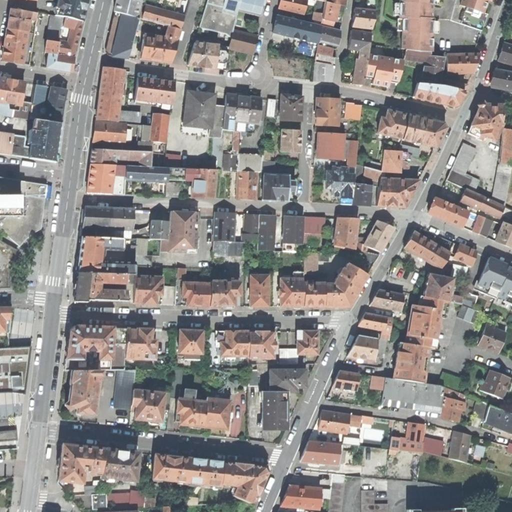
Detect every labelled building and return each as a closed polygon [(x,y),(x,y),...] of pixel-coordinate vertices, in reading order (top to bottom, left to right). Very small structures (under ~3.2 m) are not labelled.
[(58,0),(55,16),(65,18),(73,20),(82,22),(86,5),(87,0),(58,0)] [(116,12),(136,17),(139,0),(116,0),(114,11),(116,12)] [(163,0),(161,7),(176,11),(179,0),(163,0)] [(239,9),(240,0),(207,0),(199,29),(223,35),(231,37),(233,31),(237,14),(239,9)] [(262,5),(243,0),(240,0),(239,9),(260,14),(262,5)] [(280,0),(279,8),(304,14),(307,0),(280,0)] [(316,0),(313,20),(321,22),(321,18),(325,1),(317,0),(316,0)] [(401,49),(405,50),(430,52),(431,52),(435,20),(450,22),(484,33),(487,23),(489,16),(485,14),(489,2),(492,3),(492,0),(403,0),(401,18),(405,19),(401,49)] [(338,5),(325,1),(321,18),(333,21),(335,21),(336,14),(338,5)] [(144,8),(141,19),(168,26),(181,30),(184,19),(144,8)] [(353,18),(352,27),(372,30),(375,11),(368,10),(354,8),(353,18)] [(10,9),(7,29),(27,32),(28,32),(30,19),(37,20),(37,13),(10,9)] [(107,52),(109,55),(128,58),(139,18),(136,17),(116,12),(111,31),(107,52)] [(49,53),(56,55),(59,42),(61,32),(62,27),(65,18),(55,16),(51,15),(45,53),(49,53)] [(290,37),(294,20),(277,16),(275,24),(273,33),(290,37)] [(73,20),(65,18),(62,27),(71,29),(73,20)] [(331,27),(333,21),(321,18),(321,22),(320,25),(331,27)] [(67,43),(66,51),(75,53),(79,37),(82,22),(73,20),(71,29),(67,43)] [(317,41),(321,26),(294,20),(290,37),(317,44),(317,41)] [(144,34),(140,59),(155,61),(171,63),(181,30),(168,26),(165,37),(144,34)] [(321,26),(317,41),(338,46),(339,39),(340,32),(321,26)] [(4,44),(2,61),(22,64),(27,32),(7,29),(4,44)] [(358,51),(368,52),(371,34),(351,30),(349,39),(348,49),(358,51)] [(229,48),(253,54),(255,45),(257,37),(233,31),(231,37),(229,47),(229,48)] [(67,43),(59,42),(56,55),(65,56),(66,51),(67,43)] [(194,42),(187,65),(199,67),(215,69),(217,46),(194,42)] [(497,61),(511,64),(511,46),(503,44),(500,52),(497,61)] [(229,47),(217,46),(215,69),(226,70),(229,48),(229,47)] [(333,50),(317,46),(316,53),(331,57),(333,50)] [(405,50),(404,58),(415,60),(426,62),(427,56),(430,56),(430,52),(405,50)] [(358,51),(352,84),(362,86),(364,73),(367,55),(368,52),(358,51)] [(49,53),(46,68),(70,72),(72,65),(73,58),(65,56),(56,55),(49,53)] [(336,58),(331,57),(316,53),(315,63),(313,81),(332,81),(334,70),(335,65),(336,58)] [(446,55),(447,74),(473,74),(477,63),(480,54),(446,55)] [(403,61),(367,55),(364,73),(374,74),(372,85),(379,86),(388,87),(389,77),(399,78),(403,61)] [(427,56),(426,62),(422,84),(439,86),(444,58),(430,56),(427,56)] [(100,88),(96,119),(117,121),(118,111),(121,94),(121,89),(124,70),(103,68),(100,88)] [(511,83),(511,75),(493,72),(491,77),(489,83),(492,88),(508,91),(510,83),(511,83)] [(447,76),(446,87),(453,89),(454,83),(457,83),(458,76),(447,76)] [(157,103),(160,80),(149,79),(138,77),(135,99),(157,103)] [(20,105),(24,83),(0,78),(0,101),(10,104),(20,105)] [(157,103),(172,105),(175,82),(160,80),(157,103)] [(454,83),(453,89),(464,91),(467,85),(457,83),(454,83)] [(439,86),(422,84),(417,84),(412,98),(431,102),(453,107),(457,106),(464,91),(453,89),(446,87),(441,86),(439,86)] [(32,103),(29,119),(34,120),(41,121),(46,87),(35,85),(32,103)] [(67,90),(51,88),(48,101),(64,103),(66,96),(67,90)] [(185,124),(210,127),(213,105),(214,95),(201,93),(188,91),(186,107),(189,108),(187,123),(185,123),(185,124)] [(281,94),(280,120),(301,121),(301,110),(302,97),(281,94)] [(225,107),(222,129),(252,133),(255,131),(256,123),(258,123),(261,98),(243,97),(226,95),(225,107)] [(268,98),(266,115),(274,116),(277,99),(268,98)] [(316,111),(315,124),(336,125),(337,101),(317,99),(316,111)] [(0,114),(8,115),(10,104),(0,101),(0,114)] [(64,103),(48,101),(46,120),(61,122),(63,112),(64,103)] [(20,105),(18,117),(29,119),(32,103),(24,102),(24,106),(20,105)] [(346,103),(345,116),(352,116),(352,118),(360,119),(361,106),(354,105),(354,104),(346,103)] [(18,117),(20,105),(10,104),(8,115),(18,117)] [(225,107),(213,105),(210,127),(208,137),(221,138),(222,129),(225,107)] [(479,134),(484,136),(494,141),(501,125),(502,106),(483,105),(478,108),(474,120),(468,134),(478,138),(479,134)] [(377,133),(402,139),(407,115),(396,112),(387,110),(385,119),(381,118),(377,133)] [(139,123),(140,113),(123,111),(122,121),(139,123)] [(153,114),(150,141),(152,141),(165,143),(168,116),(153,114)] [(447,124),(407,115),(402,139),(401,140),(435,148),(447,124)] [(34,120),(33,132),(29,131),(27,144),(31,144),(30,148),(29,158),(55,162),(58,142),(61,124),(41,121),(34,120)] [(95,131),(93,141),(125,143),(126,124),(96,122),(95,131)] [(139,125),(136,141),(148,141),(150,126),(139,125)] [(281,151),(300,152),(300,142),(301,130),(282,129),(281,147),(281,151)] [(501,141),(511,142),(511,129),(504,129),(503,129),(501,141)] [(317,145),(317,157),(342,159),(343,140),(343,137),(343,134),(318,132),(317,145)] [(0,153),(10,155),(13,135),(0,133),(0,153)] [(29,158),(30,148),(24,147),(26,137),(13,135),(10,155),(29,158)] [(342,159),(348,159),(355,160),(357,142),(343,140),(342,159)] [(134,151),(151,152),(152,141),(150,141),(148,141),(136,141),(134,151)] [(511,142),(501,141),(499,163),(511,164),(511,142)] [(465,189),(467,190),(468,187),(461,184),(465,174),(464,174),(475,149),(463,143),(446,181),(465,189)] [(406,145),(403,152),(411,155),(416,157),(419,149),(406,145)] [(110,156),(111,150),(92,149),(91,157),(90,164),(109,165),(110,156)] [(118,159),(127,159),(127,158),(128,151),(119,150),(118,156),(118,159)] [(261,161),(270,161),(271,150),(262,150),(262,155),(261,161)] [(383,150),(382,160),(399,160),(399,151),(383,150)] [(128,151),(127,158),(139,159),(138,166),(150,167),(151,152),(134,151),(128,151)] [(403,152),(399,151),(399,160),(408,163),(411,155),(403,152)] [(180,166),(182,155),(167,152),(165,164),(180,166)] [(238,171),(238,154),(231,154),(230,170),(238,171)] [(238,171),(258,172),(260,172),(261,169),(261,161),(262,155),(238,154),(238,171)] [(398,172),(399,160),(382,160),(381,165),(380,171),(384,172),(398,172)] [(270,161),(261,161),(261,169),(274,170),(274,161),(270,161)] [(371,163),(370,169),(380,171),(381,165),(371,163)] [(89,176),(86,193),(110,194),(113,176),(114,165),(109,165),(90,164),(89,176)] [(355,167),(353,176),(353,184),(371,186),(378,187),(379,179),(380,171),(370,169),(355,164),(355,167)] [(126,166),(114,165),(113,176),(125,176),(126,166)] [(499,165),(495,197),(507,198),(511,166),(499,165)] [(125,176),(125,180),(143,181),(166,182),(167,179),(167,168),(150,167),(138,166),(126,166),(125,176)] [(332,189),(331,196),(336,197),(340,197),(340,198),(352,198),(353,184),(353,176),(347,176),(347,168),(333,167),(333,172),(332,189)] [(217,170),(167,168),(167,179),(193,180),(192,197),(207,198),(214,198),(217,170)] [(238,171),(236,199),(246,200),(256,200),(258,172),(238,171)] [(461,184),(468,187),(472,178),(465,174),(461,184)] [(263,175),(262,200),(271,201),(277,201),(277,200),(287,201),(288,191),(294,192),(295,181),(288,181),(289,176),(263,175)] [(0,196),(30,197),(44,199),(45,192),(46,186),(0,178),(0,196)] [(472,178),(468,187),(475,190),(479,181),(472,178)] [(383,179),(379,179),(378,187),(376,206),(405,207),(413,191),(418,181),(383,179)] [(118,180),(116,194),(124,194),(125,181),(118,180)] [(166,183),(165,196),(179,197),(179,184),(166,183)] [(371,186),(353,184),(352,198),(351,205),(359,205),(369,206),(371,186)] [(477,208),(482,197),(474,193),(467,190),(465,189),(463,196),(460,202),(476,210),(477,208)] [(0,229),(20,246),(26,239),(31,235),(42,229),(46,199),(44,199),(30,197),(0,196),(0,288),(10,288),(10,281),(10,271),(11,266),(14,258),(18,250),(0,240),(0,229)] [(453,205),(450,212),(446,209),(449,203),(434,197),(428,213),(443,219),(461,227),(468,211),(453,205)] [(477,208),(499,218),(501,213),(504,207),(494,202),(482,197),(477,208)] [(494,202),(504,207),(506,208),(507,198),(495,197),(494,202)] [(509,217),(511,210),(506,208),(504,207),(501,213),(509,217)] [(110,228),(112,209),(85,208),(84,216),(82,227),(95,228),(110,228)] [(130,229),(131,229),(131,210),(112,209),(110,228),(130,229)] [(179,212),(179,216),(174,216),(174,212),(170,212),(169,222),(168,240),(160,240),(160,252),(196,253),(198,213),(184,212),(179,212)] [(215,213),(214,242),(228,242),(233,242),(234,214),(223,214),(215,213)] [(246,215),(245,235),(258,235),(258,232),(259,215),(246,215)] [(266,216),(259,215),(258,232),(264,232),(273,232),(274,232),(275,216),(266,216)] [(283,243),(301,244),(303,217),(293,217),(285,216),(283,243)] [(474,228),(480,230),(485,218),(478,216),(474,228)] [(304,233),(323,234),(324,218),(305,217),(304,233)] [(492,221),(485,218),(480,230),(479,234),(486,237),(492,221)] [(337,219),(335,245),(354,249),(357,220),(346,220),(337,219)] [(368,247),(380,252),(387,241),(394,228),(377,221),(367,239),(364,245),(368,247)] [(154,228),(150,228),(150,239),(160,240),(168,240),(169,222),(154,222),(154,228)] [(511,226),(503,223),(495,241),(503,245),(511,248),(511,246),(511,226)] [(110,228),(95,228),(94,237),(122,238),(130,238),(130,229),(110,228)] [(273,232),(264,232),(263,243),(270,243),(273,240),(273,232)] [(404,248),(440,270),(449,254),(413,232),(408,240),(404,248)] [(322,244),(323,234),(304,233),(303,244),(322,244)] [(242,235),(242,242),(244,242),(258,243),(258,235),(245,235),(242,235)] [(77,267),(76,273),(134,275),(134,267),(134,263),(102,261),(103,249),(122,250),(122,238),(94,237),(81,236),(80,240),(79,254),(77,267)] [(358,237),(356,242),(364,245),(367,239),(358,237)] [(227,255),(228,242),(214,242),(213,242),(212,255),(227,255)] [(228,242),(227,255),(245,256),(244,242),(242,242),(233,242),(228,242)] [(356,242),(356,250),(367,252),(368,247),(364,245),(356,242)] [(263,243),(258,243),(257,250),(270,251),(270,243),(263,243)] [(283,243),(283,251),(301,252),(301,244),(283,243)] [(460,245),(454,258),(472,266),(476,252),(460,245)] [(367,252),(356,250),(354,257),(375,262),(379,255),(367,252)] [(316,261),(316,253),(303,253),(303,274),(316,274),(316,261)] [(152,256),(134,255),(134,263),(134,267),(151,267),(152,256)] [(482,283),(478,292),(495,299),(496,296),(504,299),(503,302),(511,305),(511,269),(507,267),(507,266),(488,258),(479,282),(482,283)] [(332,286),(324,286),(324,307),(348,307),(357,292),(367,275),(347,264),(343,269),(342,268),(332,284),(332,286)] [(451,271),(465,275),(466,269),(453,265),(451,271)] [(177,268),(176,280),(185,280),(185,269),(177,268)] [(449,278),(451,279),(463,281),(465,275),(451,271),(449,278)] [(75,286),(73,301),(79,301),(86,302),(86,299),(126,301),(126,291),(99,290),(99,282),(133,284),(134,277),(134,275),(76,273),(75,286)] [(425,285),(423,297),(442,300),(447,301),(448,295),(451,279),(449,278),(427,274),(425,285)] [(250,276),(250,307),(257,307),(268,307),(268,276),(250,276)] [(133,284),(133,304),(143,304),(155,304),(155,295),(161,295),(161,278),(134,277),(133,284)] [(303,307),(303,284),(303,279),(289,279),(282,279),(281,279),(280,290),(279,290),(279,297),(281,297),(281,307),(291,307),(303,307)] [(210,281),(210,285),(209,307),(221,307),(233,307),(233,295),(238,295),(239,282),(210,281)] [(187,297),(186,306),(195,306),(209,307),(210,285),(183,283),(182,297),(187,297)] [(324,286),(324,284),(303,284),(303,307),(313,307),(324,307),(324,286)] [(374,298),(369,305),(400,311),(403,295),(378,291),(374,298)] [(468,308),(473,310),(477,296),(471,294),(471,293),(464,291),(462,298),(460,305),(462,305),(468,308)] [(462,298),(448,295),(447,301),(460,305),(462,298)] [(433,324),(438,325),(442,300),(423,297),(419,296),(418,306),(411,304),(404,343),(427,348),(429,348),(433,324)] [(447,301),(442,300),(438,325),(443,326),(444,318),(447,301)] [(463,320),(468,308),(462,305),(457,318),(463,320)] [(0,331),(4,332),(4,319),(9,319),(11,309),(0,308),(0,331)] [(469,323),(474,310),(473,310),(468,308),(463,320),(469,323)] [(7,333),(8,348),(18,348),(20,310),(11,309),(9,319),(7,333)] [(474,310),(469,323),(475,325),(480,313),(474,310)] [(365,313),(358,325),(381,330),(383,330),(385,318),(365,313)] [(392,319),(385,318),(383,330),(381,330),(379,339),(385,340),(388,341),(392,319)] [(438,325),(433,324),(429,348),(434,349),(438,325)] [(66,358),(110,358),(111,344),(111,328),(75,326),(69,333),(67,344),(66,358)] [(492,329),(484,326),(477,345),(486,348),(497,352),(504,333),(492,329)] [(111,344),(124,345),(125,329),(111,328),(111,344)] [(137,329),(125,329),(124,345),(124,358),(124,359),(154,360),(155,341),(150,341),(150,329),(137,329)] [(179,331),(179,353),(183,353),(198,354),(201,354),(201,332),(189,331),(179,331)] [(225,343),(226,332),(216,332),(216,343),(220,343),(225,343)] [(248,356),(248,332),(235,332),(226,332),(225,343),(220,343),(220,356),(226,356),(234,356),(248,356)] [(248,358),(273,358),(273,349),(275,349),(275,342),(273,342),(273,332),(262,332),(248,332),(248,356),(248,358)] [(302,339),(297,339),(297,349),(297,354),(317,355),(317,332),(309,332),(303,332),(302,339)] [(374,356),(376,339),(358,336),(352,347),(347,357),(373,361),(374,356)] [(376,339),(374,356),(383,357),(385,340),(379,339),(376,339)] [(423,357),(426,357),(427,348),(404,343),(400,343),(399,353),(396,352),(393,379),(416,383),(422,383),(425,367),(425,363),(422,362),(423,357)] [(124,358),(124,345),(111,344),(110,358),(124,358)] [(0,388),(10,388),(15,387),(20,387),(20,376),(26,376),(29,348),(19,348),(18,348),(8,348),(0,348),(0,388)] [(288,364),(289,349),(280,349),(280,364),(288,364)] [(288,364),(297,364),(297,354),(297,349),(289,349),(288,364)] [(207,357),(207,370),(216,370),(216,357),(207,357)] [(100,371),(120,370),(124,370),(124,359),(124,358),(110,358),(66,358),(64,370),(71,371),(100,371)] [(181,389),(182,370),(174,369),(172,389),(181,389)] [(124,370),(120,370),(118,387),(133,388),(135,370),(124,370)] [(248,371),(249,386),(257,386),(257,370),(248,371)] [(269,391),(286,391),(296,391),(296,386),(305,386),(304,377),(304,370),(269,370),(269,391)] [(65,404),(65,406),(68,410),(70,410),(73,408),(77,408),(77,414),(80,414),(84,415),(85,413),(94,415),(99,380),(100,372),(100,371),(71,371),(69,384),(71,384),(68,402),(65,404)] [(336,378),(332,387),(356,391),(358,374),(339,371),(336,378)] [(490,371),(485,383),(483,391),(502,398),(509,378),(499,374),(490,371)] [(437,385),(443,387),(448,374),(442,372),(437,385)] [(443,387),(450,390),(454,377),(448,374),(443,387)] [(367,376),(365,387),(375,389),(376,377),(367,376)] [(461,379),(454,377),(450,390),(456,392),(461,379)] [(384,378),(381,403),(413,408),(416,383),(393,379),(384,378)] [(422,383),(416,383),(413,408),(440,412),(443,387),(437,385),(422,383)] [(133,388),(118,387),(116,408),(131,409),(133,390),(133,388)] [(158,424),(160,423),(160,422),(161,422),(165,388),(154,387),(153,392),(133,390),(131,409),(131,410),(133,410),(132,419),(139,420),(149,421),(148,422),(150,423),(158,424)] [(375,389),(365,387),(363,406),(379,408),(381,390),(375,389)] [(172,389),(171,398),(177,398),(193,400),(194,391),(181,389),(172,389)] [(230,393),(207,390),(206,399),(229,401),(230,393)] [(286,410),(286,391),(269,391),(263,391),(263,429),(287,429),(286,410)] [(205,401),(193,400),(177,398),(176,412),(180,413),(179,422),(179,424),(184,424),(190,425),(190,426),(192,428),(199,429),(201,427),(201,426),(203,426),(205,401)] [(445,398),(440,418),(458,421),(462,401),(445,398)] [(206,399),(205,401),(203,426),(214,428),(227,429),(227,423),(228,413),(229,401),(206,399)] [(477,401),(472,415),(484,419),(489,405),(477,401)] [(495,426),(503,429),(511,432),(511,414),(507,412),(489,405),(484,419),(483,421),(495,426)] [(349,421),(349,415),(321,411),(320,420),(318,430),(346,434),(349,421)] [(373,417),(361,415),(360,417),(359,422),(372,424),(373,417)] [(409,423),(407,440),(415,442),(423,443),(424,439),(425,432),(424,432),(424,425),(409,423)] [(15,431),(0,432),(0,441),(16,440),(15,431)] [(453,432),(449,458),(466,463),(470,436),(453,432)] [(391,437),(389,449),(390,449),(396,450),(422,453),(422,451),(423,443),(415,442),(415,444),(406,443),(406,444),(403,444),(398,445),(399,438),(391,437)] [(443,443),(424,439),(423,443),(422,451),(441,456),(443,443)] [(339,451),(339,445),(308,442),(304,450),(300,460),(337,464),(339,451)] [(101,473),(104,449),(82,447),(63,445),(62,457),(59,460),(58,466),(61,469),(59,481),(83,484),(84,472),(82,472),(83,464),(91,464),(90,472),(101,473)] [(346,452),(345,462),(352,463),(354,447),(339,445),(339,451),(346,452)] [(135,481),(138,453),(120,451),(104,449),(101,473),(100,480),(105,481),(105,478),(135,481)] [(187,482),(190,459),(171,457),(155,455),(152,479),(187,482)] [(219,489),(220,489),(221,482),(223,462),(205,460),(190,459),(187,482),(219,486),(219,489)] [(244,465),(223,462),(221,482),(237,485),(232,495),(248,503),(254,503),(268,472),(265,467),(244,465)] [(341,511),(345,483),(332,481),(328,511),(341,511)] [(100,486),(93,486),(85,486),(84,495),(93,495),(99,494),(100,486)] [(285,495),(280,506),(318,509),(320,489),(288,487),(285,495)] [(374,511),(374,503),(374,490),(361,490),(361,511),(374,511)] [(146,494),(131,492),(131,494),(129,508),(144,507),(145,499),(146,494)] [(93,495),(93,510),(106,509),(106,495),(106,494),(99,494),(93,495)] [(106,495),(106,509),(129,508),(131,494),(106,495)] [(186,497),(185,506),(198,505),(198,499),(186,497)] [(145,499),(144,507),(155,507),(155,499),(145,499)] [(374,511),(387,511),(387,503),(374,503),(374,511)]
